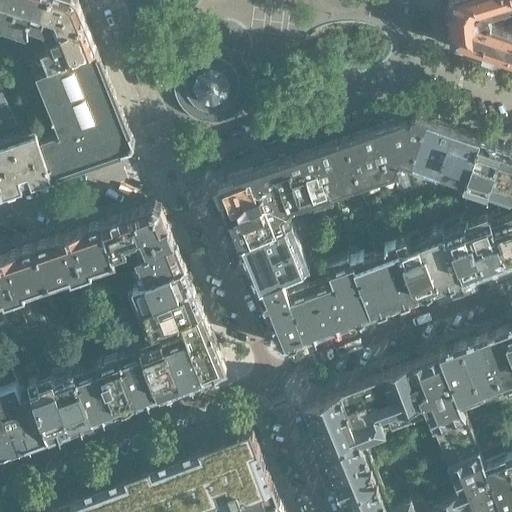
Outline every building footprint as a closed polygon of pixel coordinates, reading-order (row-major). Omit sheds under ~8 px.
[(0,0),(0,22),(8,25),(16,0),(0,0)] [(39,21),(45,0),(16,0),(8,25),(24,31),(29,18),(39,21)] [(86,20),(78,0),(45,0),(39,21),(43,23),(44,22),(49,35),(86,20)] [(490,16),(487,8),(484,0),(448,0),(451,38),(479,48),(490,16)] [(506,57),(511,39),(511,23),(490,16),(479,48),(506,57)] [(97,46),(86,20),(49,35),(52,42),(40,47),(42,52),(27,58),(32,73),(36,71),(97,46)] [(244,60),(241,57),(242,55),(243,54),(244,51),(205,38),(204,40),(204,42),(204,44),(199,45),(195,47),(191,49),(189,51),(186,53),(183,56),(181,59),(179,61),(178,64),(177,67),(176,68),(175,71),(174,74),(174,77),(174,80),(174,85),(174,88),(175,90),(175,92),(176,95),(177,97),(178,100),(179,101),(182,105),(185,108),(188,111),(192,114),(195,116),(199,117),(204,119),(208,119),(211,120),(216,119),(221,119),(224,118),(228,116),(231,115),(235,112),(237,110),(239,108),(242,105),(245,101),(247,97),(249,92),(249,89),(250,88),(250,85),(250,83),(250,80),(250,77),(250,76),(249,74),(249,71),(248,70),(247,67),(247,66),(245,63),(244,60)] [(58,169),(122,147),(133,144),(132,143),(134,139),(135,139),(131,129),(130,129),(98,50),(97,46),(36,71),(60,129),(41,135),(37,126),(22,131),(1,84),(0,84),(0,175),(4,188),(53,171),(54,170),(54,171),(58,169)] [(0,60),(5,62),(9,51),(0,48),(0,60)] [(21,76),(13,58),(9,63),(15,78),(21,76)] [(32,85),(27,74),(21,76),(16,78),(21,90),(32,85)] [(410,156),(425,113),(415,110),(375,124),(389,165),(395,163),(398,152),(410,156)] [(438,165),(452,123),(425,113),(410,156),(438,165)] [(465,175),(480,133),(452,123),(438,165),(465,175)] [(389,165),(375,124),(345,135),(359,175),(389,165)] [(489,182),(503,141),(480,133),(465,175),(465,177),(488,185),(489,182)] [(359,175),(345,135),(314,145),(328,186),(359,175)] [(511,190),(511,189),(511,143),(503,141),(489,182),(511,190)] [(328,186),(314,145),(284,155),(298,196),(328,186)] [(298,196),(284,155),(254,165),(265,196),(273,193),(287,205),(292,198),(298,196)] [(265,196),(254,165),(234,172),(233,170),(219,175),(220,177),(216,181),(214,182),(220,196),(222,195),(228,209),(265,196)] [(287,220),(283,211),(287,205),(273,193),(265,196),(228,209),(240,240),(287,220)] [(176,239),(170,224),(169,224),(165,215),(166,215),(165,213),(164,214),(160,204),(161,204),(161,203),(162,200),(155,197),(154,200),(119,212),(118,210),(111,212),(111,215),(102,218),(113,250),(129,245),(143,279),(185,262),(185,261),(184,261),(184,259),(183,259),(178,247),(179,247),(175,239),(176,239)] [(367,225),(389,217),(387,210),(364,218),(367,225)] [(507,258),(492,219),(489,211),(467,219),(485,267),(507,258)] [(511,256),(511,211),(492,219),(507,258),(511,256)] [(113,250),(102,218),(99,219),(95,217),(89,219),(87,223),(49,236),(45,234),(38,236),(36,240),(35,241),(48,279),(70,271),(71,275),(94,268),(93,264),(115,256),(113,250)] [(302,240),(293,218),(287,220),(240,240),(241,241),(242,241),(243,245),(248,257),(249,261),(249,262),(302,240)] [(462,275),(444,228),(441,218),(430,223),(430,225),(419,229),(422,236),(440,284),(462,275)] [(485,267),(467,219),(444,228),(462,275),(485,267)] [(440,284),(422,236),(411,240),(407,231),(396,236),(417,293),(440,284)] [(417,293),(396,236),(385,240),(388,249),(377,253),(395,301),(417,293)] [(48,279),(35,241),(33,241),(29,240),(22,242),(21,246),(0,252),(0,295),(3,294),(4,298),(27,291),(25,287),(48,279)] [(311,263),(302,240),(249,262),(250,263),(252,267),(257,278),(256,278),(258,282),(258,284),(282,275),(311,263)] [(395,301),(377,253),(365,257),(362,248),(351,253),(372,310),(395,301)] [(372,310),(351,253),(328,261),(332,270),(350,318),(372,310)] [(194,284),(193,282),(185,262),(143,279),(130,284),(135,296),(140,294),(144,304),(194,284)] [(350,318),(332,270),(309,279),(327,327),(350,318)] [(305,335),(287,287),(282,275),(258,284),(259,286),(260,285),(261,289),(260,289),(262,293),(267,306),(275,325),(276,327),(280,337),(279,337),(280,339),(281,338),(282,342),(282,344),(284,343),(284,342),(287,341),(288,342),(290,341),(289,341),(298,338),(300,337),(300,336),(303,335),(303,336),(305,335)] [(327,327),(309,279),(287,287),(305,335),(327,327)] [(203,305),(202,304),(194,284),(144,304),(153,326),(176,316),(182,314),(202,305),(203,305)] [(105,311),(102,302),(87,308),(90,316),(105,311)] [(227,365),(202,305),(182,314),(188,330),(205,373),(227,365)] [(90,316),(87,308),(72,313),(75,322),(90,316)] [(205,373),(188,330),(182,333),(176,316),(153,326),(138,331),(143,344),(160,390),(205,373)] [(511,320),(502,324),(511,348),(511,320)] [(45,333),(42,324),(27,329),(30,338),(45,333)] [(511,384),(511,348),(502,324),(481,332),(504,387),(511,384)] [(30,338),(27,329),(12,334),(15,343),(30,338)] [(504,387),(481,332),(460,340),(483,395),(504,387)] [(483,395),(460,340),(440,348),(462,403),(483,395)] [(160,390),(143,344),(130,349),(128,344),(119,347),(121,353),(138,398),(160,390)] [(500,511),(506,510),(485,458),(462,403),(440,348),(409,361),(409,360),(382,370),(382,371),(341,387),(340,386),(305,400),(351,511),(500,511)] [(138,398),(121,353),(108,357),(106,352),(97,356),(99,361),(116,407),(138,398)] [(71,424),(53,374),(41,379),(34,360),(24,364),(35,393),(49,432),(49,433),(71,424)] [(116,407),(99,361),(86,366),(84,360),(74,364),(94,415),(116,407)] [(49,432),(35,393),(23,397),(11,364),(0,368),(0,375),(25,441),(49,432)] [(94,415),(74,364),(52,372),(53,374),(71,424),(94,415)] [(25,441),(0,375),(0,450),(11,446),(25,441)] [(162,511),(220,490),(217,480),(227,476),(230,484),(240,511),(280,495),(279,494),(278,493),(275,494),(271,481),(274,479),(273,478),(272,479),(251,420),(6,511),(162,511)] [(511,508),(511,466),(505,449),(485,458),(506,510),(506,511),(511,508)] [(286,511),(284,507),(280,495),(240,511),(239,511),(286,511)]
